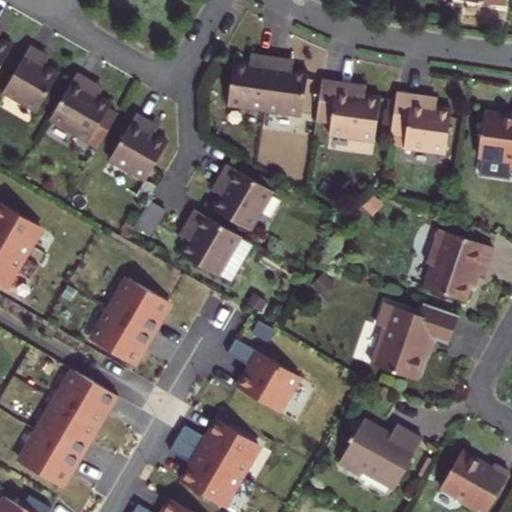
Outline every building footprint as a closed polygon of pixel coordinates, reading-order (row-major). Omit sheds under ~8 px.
[(0,68),(12,47),(0,40),(0,36),(1,35),(0,34),(0,68)] [(30,47),(4,92),(37,112),(59,75),(45,66),(47,62),(42,59),(44,55),(30,47)] [(234,64),(228,107),(265,113),(272,61),(258,58),(257,63),(250,62),(250,66),(234,64)] [(272,61),(265,113),(302,118),(308,75),(292,73),(293,68),(287,67),(287,63),(272,61)] [(77,75),(52,117),(88,138),(109,104),(87,91),(91,83),(77,75)] [(322,83),(315,135),(375,143),(381,100),(352,96),(354,87),(322,83)] [(404,156),(402,164),(444,170),(452,118),(436,115),(436,111),(426,109),(427,105),(396,101),(389,154),(404,156)] [(123,108),(96,153),(133,175),(155,137),(141,129),(143,125),(135,120),(137,116),(123,108)] [(484,122),(477,173),(481,173),(478,191),(508,195),(510,181),(511,181),(511,127),(506,127),(506,125),(484,122)] [(215,211),(252,233),(275,195),(229,168),(221,182),(229,187),(215,211)] [(181,185),(166,176),(151,200),(167,209),(181,185)] [(0,244),(23,258),(41,227),(1,203),(0,205),(0,244)] [(187,258),(225,280),(226,278),(239,286),(258,253),(245,245),(247,242),(202,215),(194,229),(201,234),(187,258)] [(432,268),(425,289),(465,303),(474,276),(483,279),(493,250),(440,231),(428,266),(432,268)] [(0,244),(0,286),(4,289),(23,258),(0,244)] [(130,280),(112,311),(156,337),(164,324),(158,321),(169,303),(130,280)] [(384,330),(372,366),(416,382),(431,341),(448,347),(458,317),(423,305),(419,316),(385,305),(377,327),(384,330)] [(148,350),(156,337),(112,311),(94,342),(133,365),(143,347),(148,350)] [(236,341),(227,356),(250,369),(238,390),(280,414),(300,379),(236,341)] [(76,372),(58,403),(96,426),(106,409),(111,412),(120,398),(76,372)] [(58,403),(40,433),(83,459),(91,446),(86,443),(96,426),(58,403)] [(186,426),(178,439),(241,476),(259,445),(219,421),(209,439),(186,426)] [(362,476),(364,473),(395,491),(423,441),(397,426),(392,436),(364,421),(339,464),(362,476)] [(76,472),(83,459),(40,433),(22,463),(60,486),(71,469),(76,472)] [(178,439),(170,452),(193,465),(183,483),(223,507),(241,476),(178,439)] [(461,501),(460,503),(475,511),(489,511),(510,475),(495,466),(493,470),(462,452),(441,489),(461,501)] [(6,499),(0,508),(0,511),(51,511),(53,510),(31,497),(24,509),(6,499)] [(150,511),(139,505),(134,511),(191,511),(172,501),(165,511),(150,511)]
